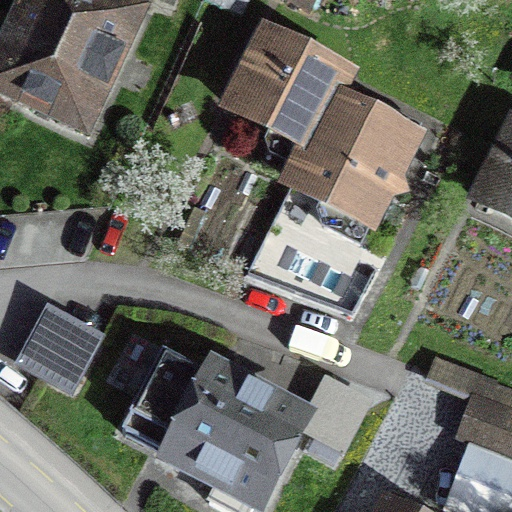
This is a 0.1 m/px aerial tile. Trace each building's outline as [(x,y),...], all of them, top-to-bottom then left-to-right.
[(0,0),(0,95),(63,126),(123,0),(0,0)] [(310,0),(287,0),(306,9),(310,0)] [(294,170),(336,98),(346,81),(261,32),(208,121),(294,170)] [(336,98),(294,170),(277,199),(363,249),(421,148),(336,98)] [(511,146),(501,142),(460,234),(511,256),(511,146)] [(101,337),(42,304),(9,364),(68,397),(101,337)] [(343,384),(323,423),(363,443),(383,404),(343,384)] [(266,511),(303,444),(199,389),(144,491),(182,511),(266,511)] [(511,419),(471,406),(460,438),(511,455),(511,419)] [(511,511),(511,471),(465,455),(444,511),(511,511)] [(401,511),(382,501),(376,511),(401,511)]
